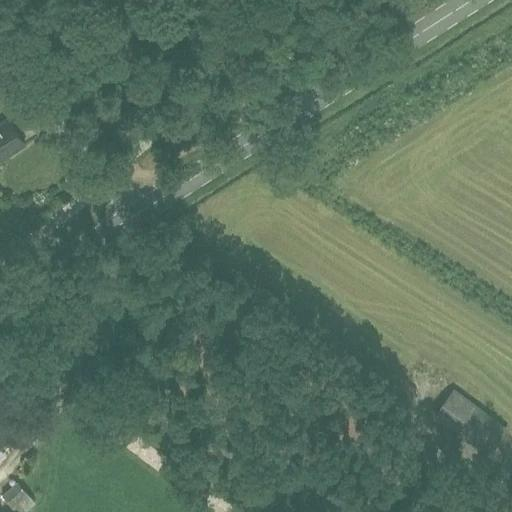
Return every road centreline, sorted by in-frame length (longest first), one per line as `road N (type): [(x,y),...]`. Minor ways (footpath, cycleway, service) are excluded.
road 1 (secondary): [(0,301),(473,0)]
road 2 (unknown): [(0,339),(225,511)]
